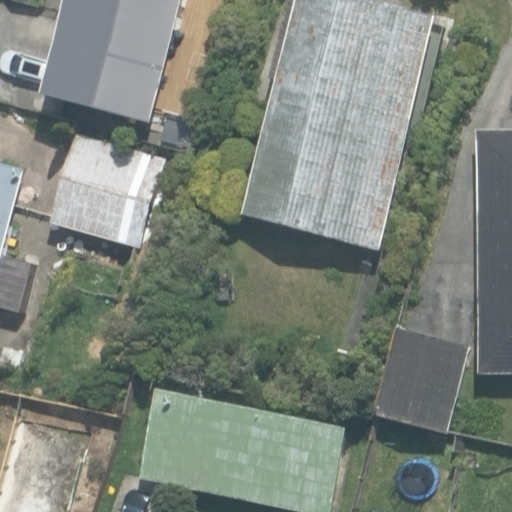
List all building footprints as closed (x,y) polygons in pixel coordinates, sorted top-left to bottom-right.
[(80,0),(55,98),(159,125),(191,0),(80,0)] [(256,218),(388,253),(450,22),(365,0),(305,0),(284,81),(292,83),(256,218)] [(511,133),(488,133),(490,374),(511,373),(511,133)] [(57,221),(142,245),(167,158),(82,134),(57,221)] [(0,305),(24,312),(37,264),(7,256),(29,170),(0,162),(0,305)] [(386,417),(456,435),(477,349),(407,332),(386,417)] [(150,478),(307,511),(338,511),(356,432),(168,391),(150,478)]
